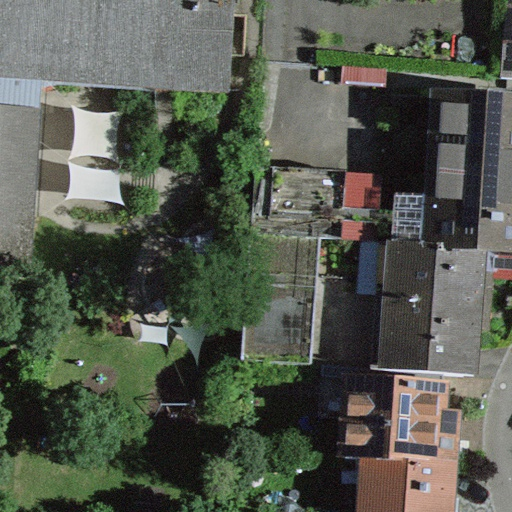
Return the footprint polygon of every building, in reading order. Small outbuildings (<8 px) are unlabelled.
[(234,0),(0,0),(0,74),(39,77),(229,88),(234,0)] [(511,11),(506,11),(503,79),(511,79),(511,11)] [(0,272),(26,274),(39,77),(0,74),(0,272)] [(511,249),(511,99),(435,95),(435,100),(447,101),(438,245),(484,248),(511,249)] [(346,174),(256,169),(252,233),(316,237),(342,238),(346,174)] [(227,251),(224,228),(205,231),(208,254),(227,251)] [(316,237),(252,233),(249,284),(313,287),(316,237)] [(482,273),(484,248),(438,245),(394,243),(391,293),(488,298),(489,273),(482,273)] [(313,287),(249,284),(243,361),(309,365),(313,287)] [(477,350),(478,329),(486,325),(488,298),(391,293),(388,345),(398,345),(396,372),(461,375),(463,350),(477,350)] [(439,383),(356,378),(353,419),(349,419),(346,458),(366,460),(366,456),(452,461),(455,461),(458,415),(437,413),(439,383)] [(366,456),(366,460),(363,511),(449,511),(452,461),(366,456)]
